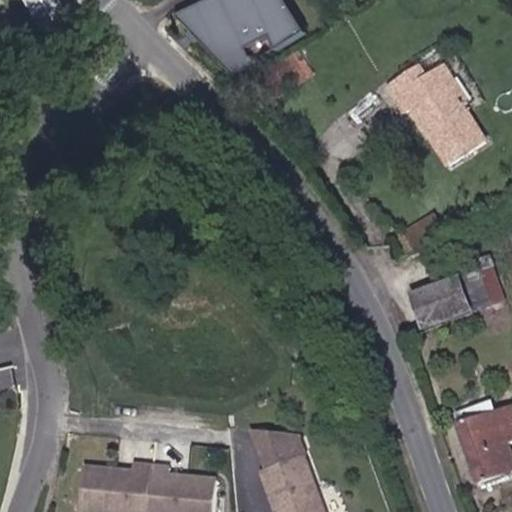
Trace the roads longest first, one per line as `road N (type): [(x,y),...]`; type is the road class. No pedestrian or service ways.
road 1 (tertiary): [(438,511),(384,340),(351,271),(299,201),(139,38)]
road 2 (residential): [(19,511),(34,469),(40,365),(19,273),(18,204),(44,144),(139,38)]
